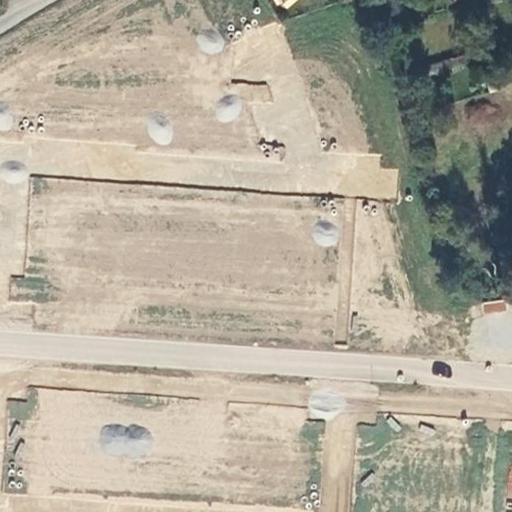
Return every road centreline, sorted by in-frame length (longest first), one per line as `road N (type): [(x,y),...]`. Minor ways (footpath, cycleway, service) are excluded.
road 1 (residential): [(312,175),(10,156),(0,303)]
road 2 (residential): [(337,364),(0,340)]
road 3 (residential): [(511,376),(337,364)]
road 4 (residential): [(337,364),(328,511)]
road 5 (residential): [(260,45),(312,175)]
